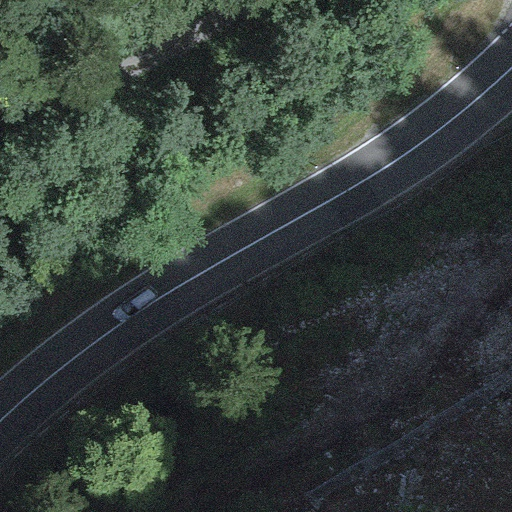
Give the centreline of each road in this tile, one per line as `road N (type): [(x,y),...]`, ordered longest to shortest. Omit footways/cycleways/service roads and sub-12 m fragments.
road 1 (primary): [(0,423),(142,309),(408,152),(511,66)]
road 2 (track): [(189,511),(311,436),(471,318),(511,277)]
road 3 (track): [(0,111),(74,90),(248,0)]
